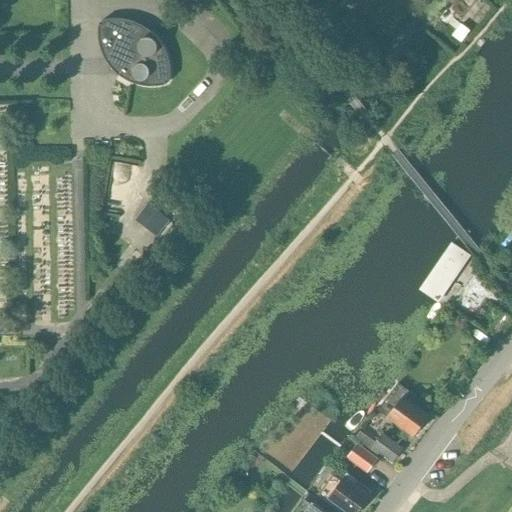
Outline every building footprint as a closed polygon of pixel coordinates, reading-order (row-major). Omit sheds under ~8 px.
[(146,27),(133,21),(127,20),(119,19),(112,19),(103,20),(103,25),(99,24),(98,32),(98,40),(99,46),(102,53),(106,61),(112,69),(118,75),(127,80),(134,83),(143,86),(154,87),(165,84),(165,80),(169,80),(170,73),(170,68),(168,60),(166,53),(164,47),(160,41),(155,35),(150,30),(146,27)] [(145,208),(135,220),(141,224),(154,235),(157,237),(169,221),(166,219),(166,218),(153,208),(148,204),(145,208)] [(452,244),(421,290),(438,301),(469,255),(452,244)] [(491,329),(489,331),(490,331),(497,337),(511,318),(504,312),(494,325),(491,329)] [(414,436),(421,426),(425,426),(428,422),(427,418),(429,415),(403,395),(387,416),(414,436)] [(360,431),(355,437),(377,455),(380,452),(374,447),(376,444),(360,431)] [(393,462),(403,449),(383,434),(376,444),(374,447),(380,452),(393,462)] [(365,469),(375,456),(360,444),(349,457),(365,469)] [(332,473),(316,495),(339,511),(356,511),(369,496),(355,485),(358,481),(347,473),(344,476),(341,480),(332,473)]
